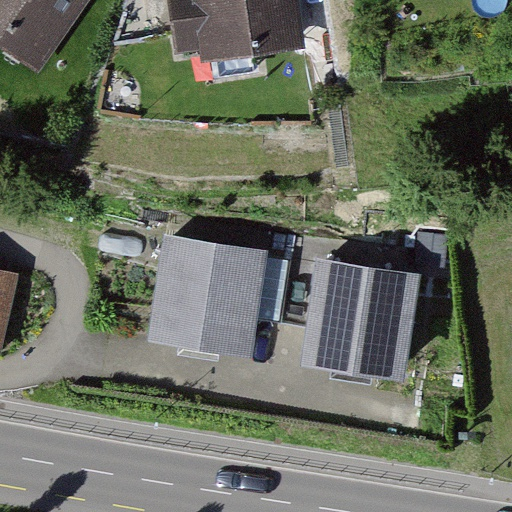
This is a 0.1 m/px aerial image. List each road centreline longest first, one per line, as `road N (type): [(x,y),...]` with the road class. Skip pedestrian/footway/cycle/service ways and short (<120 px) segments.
road 1 (primary): [(0,456),(328,511)]
road 2 (residential): [(0,376),(60,351),(81,290),(55,259),(0,244)]
